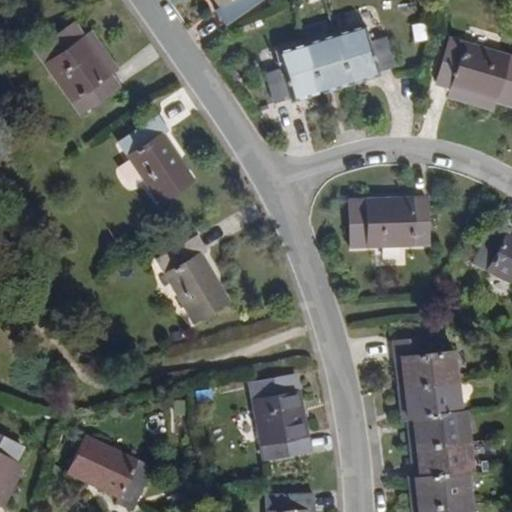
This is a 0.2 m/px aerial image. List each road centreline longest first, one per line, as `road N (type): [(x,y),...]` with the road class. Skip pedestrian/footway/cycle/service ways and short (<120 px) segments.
road 1 (track): [(0,288),(30,301),(90,352),(154,372),(207,366),(334,326)]
road 2 (residential): [(363,511),(349,373),(290,185)]
road 3 (residential): [(290,185),(361,156),(417,152),(462,160),(511,183)]
road 4 (residential): [(290,185),(152,0)]
